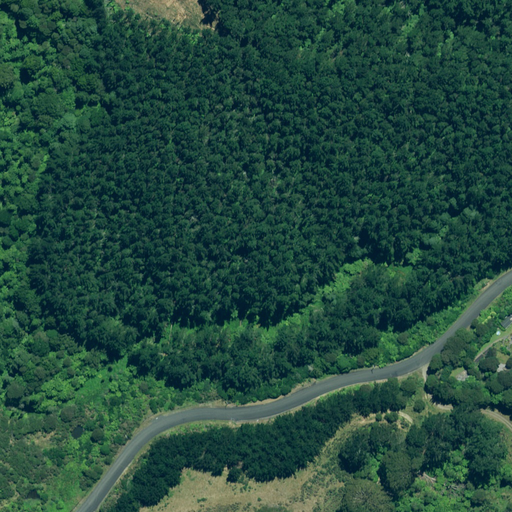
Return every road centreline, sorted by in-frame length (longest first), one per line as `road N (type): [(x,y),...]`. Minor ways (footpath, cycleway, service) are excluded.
road 1 (unclassified): [(511,275),(416,363),(268,409),(156,425),(82,511)]
road 2 (track): [(511,445),(429,395),(416,363)]
